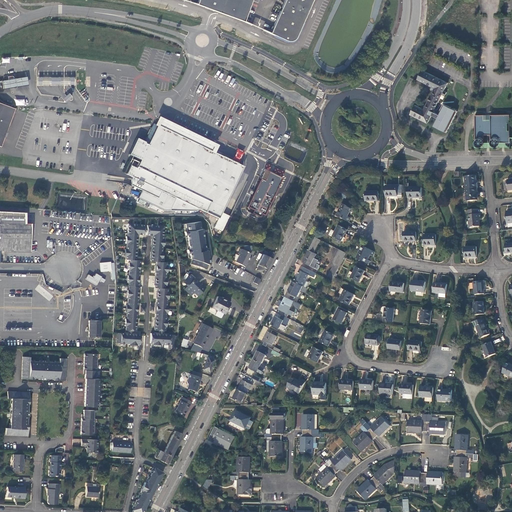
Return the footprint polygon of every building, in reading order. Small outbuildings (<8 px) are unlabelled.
[(197,0),(197,3),(191,1),(191,2),(197,4),(249,24),(250,23),(244,21),(251,0),(197,0)] [(284,0),(270,32),(263,29),(263,30),(288,41),(290,41),(292,41),(293,40),(294,39),(296,37),(296,36),(295,31),(300,30),(312,0),(284,0)] [(433,125),(445,131),(446,132),(457,111),(454,109),(443,103),(437,114),(433,111),(441,94),(444,96),(446,92),(443,91),(448,82),(422,69),(417,79),(432,86),(434,87),(433,90),(425,106),(424,109),(421,107),(415,104),(410,113),(422,119),(427,122),(431,114),(437,118),(433,125)] [(26,76),(14,78),(15,86),(27,84),(26,76)] [(64,102),(71,96),(68,93),(61,99),(64,102)] [(0,145),(1,145),(15,108),(0,102),(0,145)] [(483,114),(474,114),(475,142),(475,143),(475,144),(475,145),(476,145),(477,146),(478,146),(479,146),(480,146),(481,146),(482,146),(482,145),(483,145),(483,144),(484,143),(484,142),(484,134),(490,134),(490,142),(490,143),(490,144),(491,144),(491,145),(492,145),(492,146),(493,146),(494,146),(495,146),(496,146),(497,146),(497,145),(498,145),(498,144),(499,144),(499,143),(499,142),(505,142),(505,143),(506,143),(506,144),(507,145),(508,146),(509,146),(510,146),(511,146),(511,145),(511,137),(510,137),(510,130),(507,130),(507,122),(509,122),(509,114),(490,114),(490,119),(484,119),(483,114)] [(158,124),(155,123),(145,142),(138,138),(130,154),(141,159),(137,167),(131,164),(127,173),(132,175),(131,184),(142,189),(158,197),(162,190),(176,197),(169,210),(196,210),(197,208),(218,218),(221,211),(243,166),(212,151),(215,146),(160,119),(158,124)] [(233,159),(239,162),(244,151),(238,149),(233,159)] [(284,178),(270,171),(266,180),(262,178),(248,206),(254,209),(253,212),(261,216),(263,213),(265,215),(284,178)] [(465,183),(465,188),(476,187),(475,175),(465,176),(466,183),(465,183)] [(396,185),(385,185),(385,196),(396,196),(396,185)] [(407,187),(407,198),(421,198),(421,187),(407,187)] [(477,192),(476,187),(465,188),(467,200),(476,199),(476,192),(477,192)] [(158,197),(142,189),(138,198),(163,210),(169,210),(176,197),(162,190),(158,197)] [(377,191),(364,192),(364,201),(377,201),(377,191)] [(341,203),(335,215),(347,221),(349,217),(346,216),(351,208),(341,203)] [(478,213),(477,208),(467,209),(468,219),(468,220),(468,224),(469,224),(469,226),(479,225),(478,218),(480,218),(479,213),(478,213)] [(221,211),(218,218),(213,227),(222,231),(230,216),(221,211)] [(4,217),(23,217),(23,213),(0,212),(0,250),(4,250),(4,217)] [(29,250),(29,223),(30,217),(23,217),(4,217),(4,250),(29,250)] [(201,221),(185,223),(186,230),(184,230),(185,234),(187,234),(189,248),(187,248),(187,252),(189,252),(190,257),(192,258),(190,263),(206,268),(207,263),(209,264),(207,249),(205,250),(201,221)] [(144,224),(128,223),(127,235),(125,235),(125,242),(126,242),(126,248),(124,248),(124,255),(125,255),(125,259),(129,259),(129,262),(128,262),(127,269),(128,269),(128,274),(127,274),(126,282),(128,282),(127,285),(128,285),(128,289),(126,289),(126,296),(127,296),(127,304),(125,304),(125,311),(126,311),(125,318),(124,318),(124,325),(125,325),(125,330),(134,330),(135,326),(136,326),(136,319),(135,319),(135,313),(137,313),(137,304),(136,304),(137,298),(138,298),(138,290),(138,289),(138,286),(137,286),(137,282),(138,282),(138,276),(138,269),(139,269),(140,263),(139,263),(139,259),(135,259),(135,256),(136,256),(137,250),(136,250),(136,243),(137,243),(138,237),(137,237),(137,234),(144,234),(144,224)] [(163,225),(147,224),(146,234),(152,235),(152,238),(151,238),(151,244),(151,251),(150,251),(150,257),(151,257),(150,261),(156,261),(156,265),(155,265),(154,270),(155,270),(155,277),(154,277),(153,283),(154,283),(154,287),(157,287),(157,291),(156,291),(155,297),(156,297),(156,304),(155,304),(154,312),(155,312),(154,319),(153,319),(153,326),(154,326),(153,330),(163,330),(164,326),(165,326),(165,319),(164,319),(165,312),(166,312),(167,305),(166,305),(166,298),(167,298),(168,291),(167,291),(167,288),(164,288),(164,285),(165,285),(166,278),(165,278),(165,272),(167,272),(167,265),(166,265),(166,262),(160,261),(161,258),(162,258),(162,251),(161,251),(162,245),(163,245),(163,238),(162,238),(163,225)] [(328,234),(332,236),(340,240),(346,229),(338,225),(334,231),(331,229),(328,234)] [(402,232),(402,241),(415,241),(415,231),(402,232)] [(423,234),(423,245),(434,245),(435,234),(423,234)] [(313,253),(320,240),(315,237),(308,250),(313,253)] [(252,245),(243,245),(243,248),(242,249),(241,250),(239,249),(237,253),(239,254),(235,261),(245,267),(247,263),(246,262),(250,253),(248,252),(252,245)] [(362,245),(355,258),(367,264),(369,260),(367,258),(369,253),(372,255),(374,251),(362,245)] [(464,247),(465,257),(476,256),(475,246),(464,247)] [(338,249),(332,262),(334,263),(339,266),(344,256),(345,253),(338,249)] [(256,270),(263,273),(274,252),(269,250),(269,252),(266,256),(262,254),(257,264),(259,265),(256,270)] [(313,258),(316,254),(313,253),(308,250),(302,262),(317,270),(319,265),(315,264),(317,260),(313,258)] [(334,263),(326,278),(331,281),(339,266),(334,263)] [(303,287),(306,281),(305,281),(310,271),(301,266),(299,270),(298,269),(296,274),(297,274),(293,282),(301,286),(303,287)] [(356,267),(350,278),(358,282),(364,271),(356,267)] [(86,280),(96,286),(99,280),(103,282),(105,280),(96,274),(93,278),(88,275),(86,280)] [(201,285),(190,275),(180,285),(191,295),(193,292),(197,295),(205,287),(202,284),(201,285)] [(411,280),(410,290),(424,291),(425,281),(411,280)] [(473,282),(474,295),(483,294),(482,281),(473,282)] [(292,282),(287,291),(297,296),(301,286),(293,282),(292,282)] [(390,282),(390,291),(402,292),(403,283),(390,282)] [(433,282),(433,291),(438,292),(438,296),(445,296),(446,284),(433,282)] [(344,289),(339,300),(348,305),(353,294),(344,289)] [(222,313),(223,314),(229,303),(224,300),(225,298),(223,297),(222,299),(217,297),(209,313),(219,318),(222,313)] [(282,301),(278,310),(291,316),(293,312),(289,310),(291,305),(282,301)] [(473,302),(475,315),(483,314),(482,301),(473,302)] [(338,308),(332,320),(341,324),(346,312),(338,308)] [(384,308),(383,320),(392,321),(393,309),(384,308)] [(421,309),(419,323),(429,324),(431,311),(421,309)] [(270,325),(283,331),(285,326),(281,324),(283,321),(274,316),(270,325)] [(98,320),(88,320),(88,336),(98,336),(98,320)] [(200,329),(193,342),(202,347),(212,328),(201,322),(198,328),(200,329)] [(484,323),(476,326),(481,338),(489,334),(484,323)] [(325,330),(319,342),(327,346),(333,334),(325,330)] [(123,332),(116,332),(115,342),(128,343),(128,344),(135,345),(135,344),(139,344),(139,334),(135,333),(133,333),(133,332),(130,332),(129,333),(126,333),(126,332),(123,332)] [(172,344),(173,334),(165,334),(166,333),(162,333),(159,333),(159,332),(153,332),(153,333),(149,333),(149,342),(151,343),(151,344),(159,344),(172,344)] [(266,332),(262,341),(271,345),(275,336),(266,332)] [(378,336),(365,334),(364,343),(377,345),(378,336)] [(401,341),(388,339),(387,348),(400,350),(401,341)] [(408,340),(407,349),(420,351),(421,342),(408,340)] [(490,342),(482,346),(487,357),(495,353),(490,342)] [(313,347),(308,357),(317,362),(322,352),(313,347)] [(257,351),(252,359),(261,364),(265,355),(257,351)] [(95,353),(82,353),(81,373),(83,373),(83,377),(84,377),(83,405),(85,405),(87,405),(95,405),(96,378),(92,378),(93,373),(93,370),(94,370),(95,353)] [(208,371),(214,357),(202,354),(201,356),(207,358),(202,369),(208,371)] [(64,379),(65,358),(58,357),(58,362),(29,361),(28,360),(28,356),(21,356),(21,378),(27,378),(27,376),(40,377),(40,378),(44,378),(44,377),(57,377),(57,379),(64,379)] [(265,366),(261,364),(252,359),(248,368),(257,372),(261,374),(265,366)] [(511,376),(511,365),(506,363),(502,372),(511,376)] [(191,374),(189,374),(186,381),(187,385),(186,388),(195,392),(200,378),(191,374)] [(360,389),(372,389),(373,380),(360,379),(360,389)] [(298,395),(304,383),(300,381),(298,384),(290,380),(286,388),(298,395)] [(340,389),(352,390),(353,380),(340,380),(340,389)] [(239,386),(237,390),(245,393),(247,388),(249,389),(251,385),(242,381),(240,384),(239,386)] [(325,383),(313,382),(312,391),(325,392),(325,383)] [(379,393),(392,394),(393,384),(380,383),(379,393)] [(403,393),(412,394),(413,385),(400,384),(400,393),(403,393)] [(451,401),(451,387),(447,387),(447,390),(441,390),(442,387),(438,386),(437,400),(451,401)] [(432,401),(432,397),(433,387),(420,387),(419,396),(425,396),(425,401),(432,401)] [(274,390),(273,389),(265,404),(268,405),(276,391),(274,390)] [(28,391),(5,390),(5,397),(9,397),(9,427),(4,427),(4,434),(27,434),(27,428),(25,428),(25,415),(27,415),(27,410),(26,410),(26,397),(28,397),(28,391)] [(241,403),(246,394),(245,393),(237,390),(233,398),(241,403)] [(324,400),(325,392),(312,391),(312,395),(318,395),(318,400),(324,400)] [(190,401),(181,397),(174,411),(182,415),(185,408),(186,409),(190,401)] [(79,433),(92,433),(92,413),(91,413),(91,409),(86,409),(84,409),(82,409),(82,413),(80,413),(79,433)] [(234,410),(229,421),(244,428),(245,427),(248,420),(249,418),(234,410)] [(265,434),(265,437),(268,437),(281,437),(281,434),(282,434),(282,419),(284,419),(284,413),(271,413),(271,429),(267,429),(266,430),(266,434),(265,434)] [(302,414),(302,429),(302,430),(302,433),(318,433),(318,429),(316,429),(316,414),(302,414)] [(421,431),(425,431),(426,414),(422,414),(422,421),(407,421),(406,432),(421,433),(421,431)] [(426,414),(425,431),(429,432),(429,433),(444,434),(444,423),(430,422),(431,416),(434,417),(434,414),(426,414)] [(365,422),(362,425),(374,437),(377,435),(378,436),(389,425),(381,417),(370,428),(365,422)] [(371,440),(374,437),(362,425),(360,428),(364,432),(353,442),(361,451),(372,440),(371,440)] [(208,438),(212,440),(217,428),(214,426),(208,438)] [(233,438),(234,439),(235,438),(234,437),(234,436),(217,428),(212,440),(211,441),(216,444),(217,442),(228,448),(233,438)] [(174,430),(163,452),(171,455),(182,434),(174,430)] [(318,437),(318,433),(302,433),(302,436),(300,437),(300,452),(312,452),(313,437),(318,437)] [(456,449),(456,453),(473,454),(473,450),(467,450),(467,435),(456,434),(455,449),(456,449)] [(281,456),(281,441),(281,437),(267,437),(267,441),(270,441),(270,451),(270,456),(281,456)] [(94,454),(95,439),(79,438),(79,445),(85,445),(85,451),(89,451),(89,454),(94,454)] [(130,443),(112,441),(111,450),(129,452),(130,443)] [(211,441),(207,449),(222,450),(227,450),(228,448),(217,442),(216,444),(211,441)] [(155,457),(167,463),(171,455),(163,452),(158,449),(155,457)] [(329,459),(327,462),(337,472),(339,469),(340,470),(350,459),(342,451),(331,461),(329,459)] [(473,454),(456,453),(456,457),(455,456),(454,471),(465,472),(466,457),(473,458),(473,454)] [(234,471),(234,475),(248,476),(248,472),(249,472),(249,457),(237,457),(237,472),(234,471)] [(23,463),(23,459),(12,459),(11,470),(21,471),(21,463),(23,463)] [(396,459),(384,465),(392,474),(395,472),(396,459)] [(59,476),(60,460),(49,460),(48,460),(48,462),(50,462),(49,470),(48,470),(47,476),(59,476)] [(334,474),(337,472),(327,462),(324,464),(327,467),(316,478),(324,486),(335,475),(334,474)] [(321,472),(327,467),(324,464),(319,470),(321,472)] [(374,475),(371,478),(377,485),(380,483),(381,484),(392,474),(384,465),(374,475)] [(153,468),(152,469),(146,482),(143,482),(139,490),(141,491),(132,509),(136,511),(141,511),(150,496),(149,494),(149,491),(150,489),(151,488),(154,488),(162,473),(160,471),(158,470),(153,468)] [(419,485),(423,485),(423,473),(419,473),(419,471),(405,471),(404,482),(419,483),(419,485)] [(427,473),(423,473),(423,485),(426,486),(427,483),(442,484),(442,472),(427,471),(427,473)] [(248,479),(248,476),(234,475),(230,475),(230,480),(234,480),(235,479),(238,479),(237,486),(237,494),(249,494),(249,479),(248,479)] [(375,488),(377,485),(371,478),(368,481),(367,480),(356,490),(365,498),(375,488)] [(212,480),(207,479),(203,486),(208,489),(212,480)] [(59,484),(47,483),(46,502),(48,504),(57,504),(57,492),(58,492),(59,484)] [(97,497),(98,486),(95,486),(95,484),(92,484),(92,486),(86,486),(86,497),(97,497)] [(382,484),(377,487),(379,492),(385,489),(382,484)] [(17,486),(6,486),(5,496),(20,496),(20,497),(23,497),(24,486),(17,486)]
